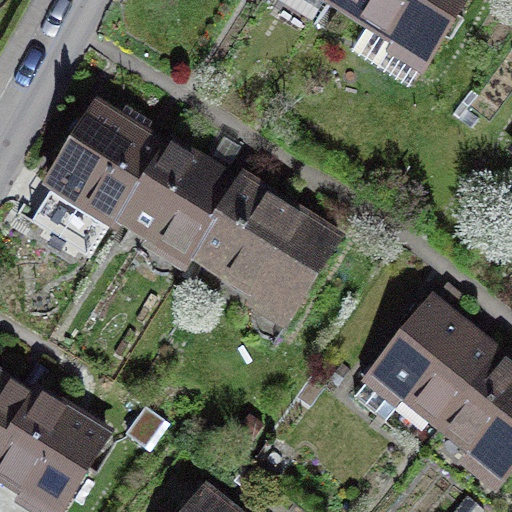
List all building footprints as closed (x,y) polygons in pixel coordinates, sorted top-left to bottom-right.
[(428,61),(466,0),(331,0),(428,61)] [(118,228),(121,223),(115,219),(168,136),(135,116),(98,93),(42,181),(118,228)] [(191,265),(195,259),(189,256),(241,171),(208,151),(171,129),(168,136),(115,219),(121,223),(191,265)] [(288,327),(347,229),(295,198),(244,167),(241,171),(189,256),(195,259),(251,294),(246,302),(288,327)] [(499,491),(511,474),(511,351),(475,322),(435,290),(364,378),(397,405),(403,397),(468,448),(459,460),(499,491)] [(0,449),(37,387),(1,365),(0,364),(0,449)] [(41,511),(64,511),(115,427),(40,382),(37,387),(0,449),(0,480),(16,490),(13,495),(41,511)] [(250,511),(237,501),(207,478),(180,511),(250,511)]
